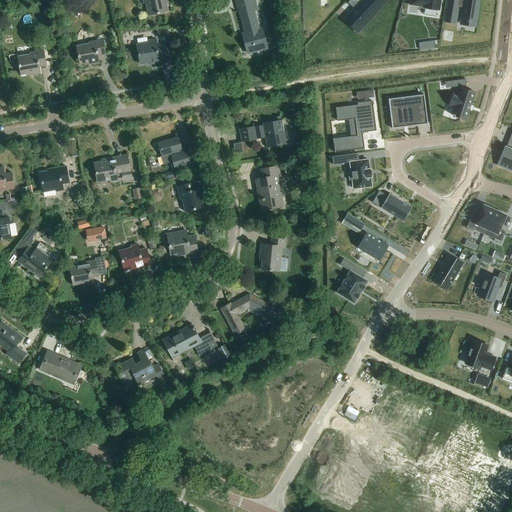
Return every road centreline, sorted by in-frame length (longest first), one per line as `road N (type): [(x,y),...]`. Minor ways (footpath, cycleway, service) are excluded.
road 1 (track): [(511,417),(322,335),(218,381),(98,452)]
road 2 (residential): [(0,282),(39,312),(75,320),(214,276),(233,229),(203,97)]
road 3 (track): [(203,97),(511,57)]
road 4 (tertiary): [(264,511),(0,409)]
road 5 (unclassified): [(267,511),(390,310)]
road 6 (residential): [(0,134),(203,97)]
road 7 (residential): [(483,141),(407,145),(396,158),(400,177),(452,209)]
road 8 (residential): [(390,310),(467,318),(511,333)]
